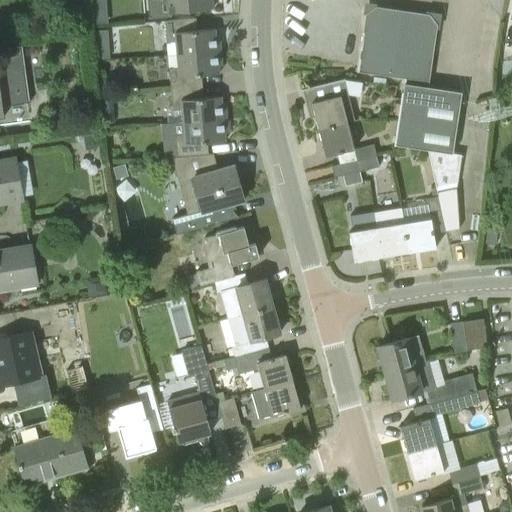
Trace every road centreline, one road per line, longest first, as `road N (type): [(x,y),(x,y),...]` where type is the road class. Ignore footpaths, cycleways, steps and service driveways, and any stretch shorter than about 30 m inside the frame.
road 1 (residential): [(325,308),(266,100),(260,0)]
road 2 (residential): [(146,511),(363,453)]
road 3 (residential): [(511,283),(325,308)]
road 4 (residential): [(363,453),(325,308)]
